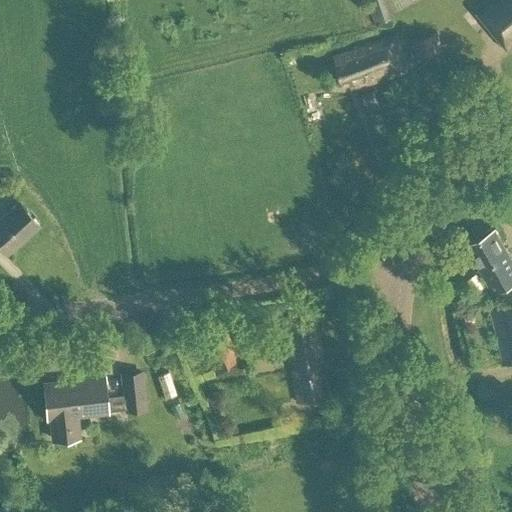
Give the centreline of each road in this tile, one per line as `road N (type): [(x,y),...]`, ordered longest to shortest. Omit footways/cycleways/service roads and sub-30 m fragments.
road 1 (unclassified): [(0,317),(403,266)]
road 2 (tertiary): [(403,266),(448,184),(511,116)]
road 3 (tertiary): [(431,511),(407,385)]
road 4 (tertiary): [(407,385),(397,324),(403,266)]
